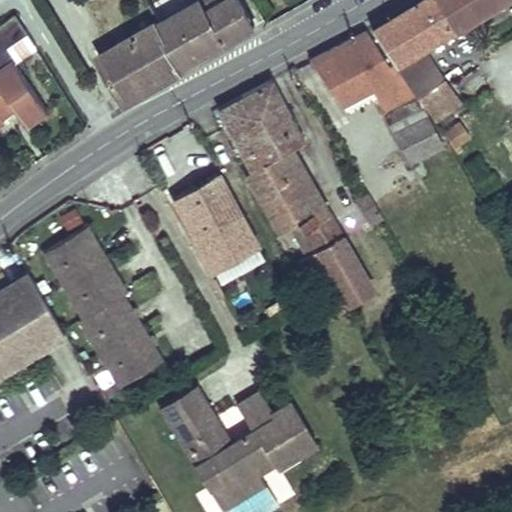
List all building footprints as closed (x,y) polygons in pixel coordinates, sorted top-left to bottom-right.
[(156,2),(150,5),(158,19),(185,69),(255,26),(244,7),(218,23),(209,10),(203,0),(167,0),(158,6),(156,2)] [(239,0),(225,0),(209,10),(218,23),(244,7),(239,0)] [(415,0),(372,27),(394,60),(397,65),(417,53),(502,0),(415,0)] [(17,14),(0,26),(0,123),(7,119),(6,117),(3,112),(15,104),(18,110),(28,124),(49,109),(16,62),(9,47),(29,33),(17,14)] [(158,19),(99,53),(130,103),(187,72),(185,69),(158,19)] [(367,29),(310,60),(343,106),(374,89),(390,115),(388,115),(410,163),(444,146),(424,105),(418,96),(397,65),(394,60),(389,62),(367,29)] [(29,33),(9,47),(17,59),(38,47),(29,33)] [(417,53),(397,65),(418,96),(437,83),(417,53)] [(418,96),(424,105),(435,122),(453,110),(463,103),(446,78),(437,83),(418,96)] [(270,79),(241,95),(273,156),(264,163),(299,222),(316,251),(342,236),(290,147),(303,139),(270,79)] [(241,95),(217,107),(249,169),(244,173),(279,233),(299,222),(264,163),(273,156),(241,95)] [(15,104),(3,112),(6,117),(18,110),(15,104)] [(461,124),(446,134),(454,146),(469,137),(461,124)] [(219,174),(175,198),(189,222),(232,198),(219,174)] [(368,192),(358,198),(373,223),(382,217),(377,209),(375,205),(372,199),(368,192)] [(232,198),(189,222),(214,269),(258,244),(232,198)] [(358,198),(349,203),(364,228),(373,223),(358,198)] [(127,290),(86,225),(44,250),(83,316),(80,318),(120,384),(162,359),(123,293),(127,290)] [(342,236),(316,251),(330,275),(346,302),(372,288),(342,236)] [(15,249),(12,243),(5,247),(9,252),(15,249)] [(316,251),(297,263),(310,285),(330,275),(316,251)] [(0,372),(65,338),(30,272),(0,287),(0,372)] [(319,440),(291,396),(272,408),(271,409),(274,413),(254,425),(232,439),(197,383),(161,405),(187,448),(200,440),(223,476),(210,484),(227,511),(263,511),(281,501),(261,470),(276,460),(279,465),(319,440)] [(272,408),(260,389),(239,402),(254,425),(274,413),(271,409),(272,408)] [(223,476),(200,440),(187,448),(210,484),(223,476)]
